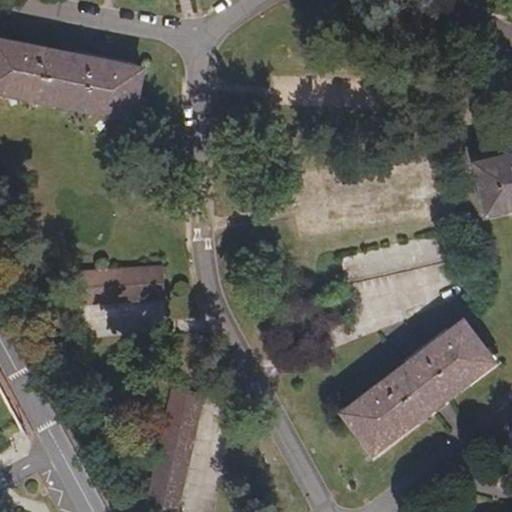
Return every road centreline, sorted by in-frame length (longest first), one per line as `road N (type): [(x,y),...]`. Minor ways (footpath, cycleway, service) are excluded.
road 1 (residential): [(207,32),(196,96),(205,255),(242,352),(328,511)]
road 2 (residential): [(207,32),(84,16),(0,16)]
road 3 (tertiary): [(97,511),(0,334)]
road 4 (residential): [(374,511),(511,403)]
